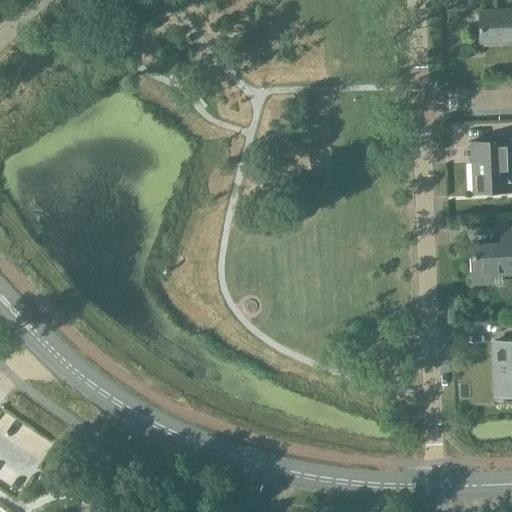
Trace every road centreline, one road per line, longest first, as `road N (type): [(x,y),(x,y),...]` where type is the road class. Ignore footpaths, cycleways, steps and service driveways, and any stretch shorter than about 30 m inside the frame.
road 1 (tertiary): [(437,488),(324,479),(204,445),(115,401),(0,294)]
road 2 (residential): [(437,488),(424,103)]
